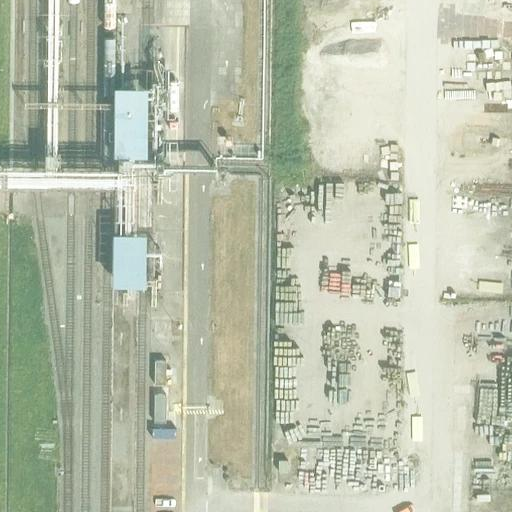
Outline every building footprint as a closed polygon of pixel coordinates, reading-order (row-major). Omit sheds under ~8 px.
[(511,218),(492,215),(489,235),(508,238),(511,218)] [(353,279),(350,308),(407,313),(410,282),(391,280),(393,268),(372,266),(370,281),(353,279)] [(511,347),(501,347),(501,360),(511,360),(511,347)] [(173,381),(173,352),(161,352),(161,381),(173,381)] [(308,359),(281,359),(281,378),(309,377),(308,359)] [(352,402),(351,427),(376,428),(377,403),(352,402)] [(466,456),(491,458),(492,446),(467,444),(466,456)]
